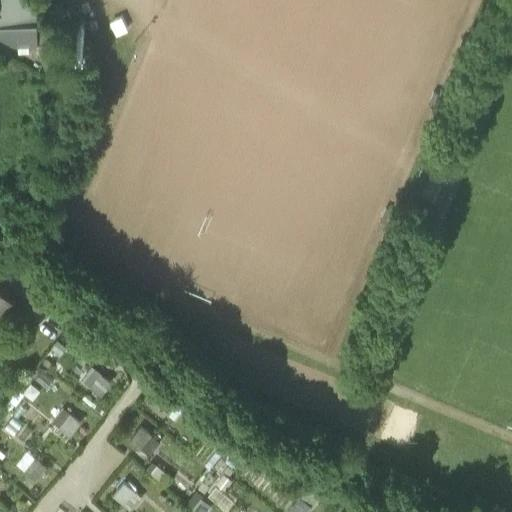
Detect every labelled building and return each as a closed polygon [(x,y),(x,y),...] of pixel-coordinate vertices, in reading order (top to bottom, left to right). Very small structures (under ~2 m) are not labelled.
[(0,0),(0,36),(12,43),(17,45),(36,44),(52,43),(31,0),(0,0)] [(52,43),(36,44),(48,76),(63,66),(52,43)] [(63,66),(48,76),(63,88),(71,84),(63,66)] [(435,201),(442,171),(431,169),(423,199),(435,201)] [(0,312),(14,295),(0,283),(0,312)] [(91,364),(81,379),(100,393),(111,379),(91,364)] [(165,389),(155,402),(173,416),(183,403),(165,389)] [(60,407),(50,421),(70,435),(80,420),(60,407)] [(137,425),(127,438),(145,451),(155,437),(137,425)] [(26,449),(15,463),(34,477),(45,464),(26,449)] [(130,507),(142,494),(124,477),(112,490),(130,507)] [(302,485),(283,507),(289,511),(303,511),(316,496),(302,485)]
